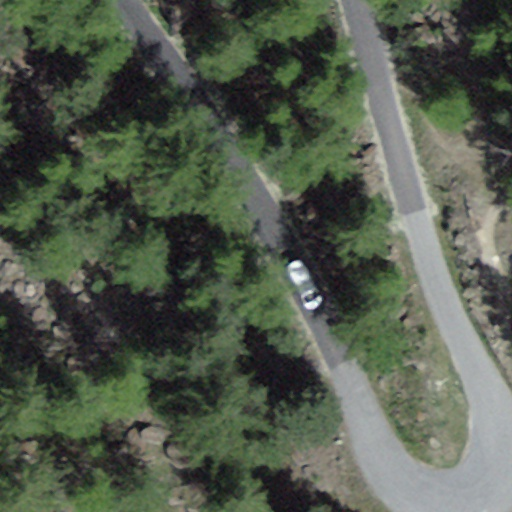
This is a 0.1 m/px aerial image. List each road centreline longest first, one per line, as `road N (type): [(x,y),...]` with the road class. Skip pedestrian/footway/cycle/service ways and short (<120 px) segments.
road 1 (track): [(125,0),(301,279),(350,370),(372,456),(394,488),(426,511)]
road 2 (track): [(511,441),(500,398),(450,306),(358,0)]
